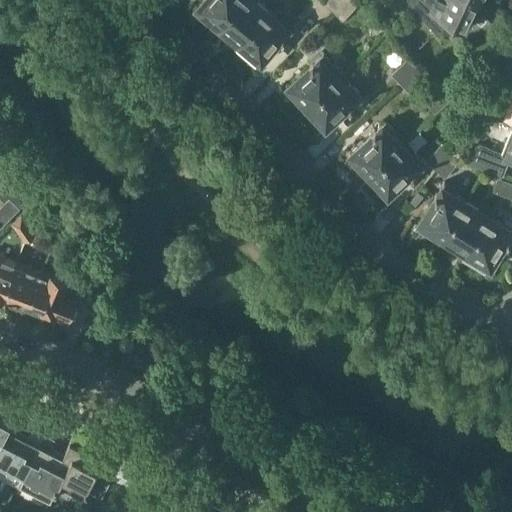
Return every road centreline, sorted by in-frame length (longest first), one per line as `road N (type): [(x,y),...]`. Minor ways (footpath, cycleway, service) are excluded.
road 1 (residential): [(511,335),(413,281),(351,231),(226,98),(116,0)]
road 2 (residential): [(0,334),(180,419)]
road 3 (residential): [(180,419),(334,511)]
